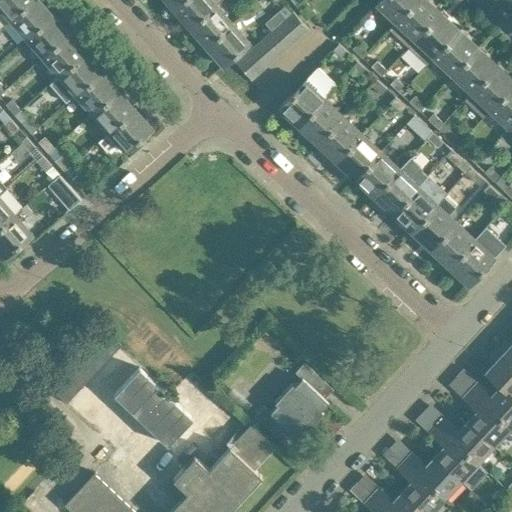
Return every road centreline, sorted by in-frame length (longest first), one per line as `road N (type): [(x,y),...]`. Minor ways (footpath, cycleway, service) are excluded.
road 1 (residential): [(463,339),(226,114)]
road 2 (residential): [(226,114),(0,304)]
road 3 (residential): [(305,511),(463,339)]
road 4 (residential): [(226,114),(123,0)]
